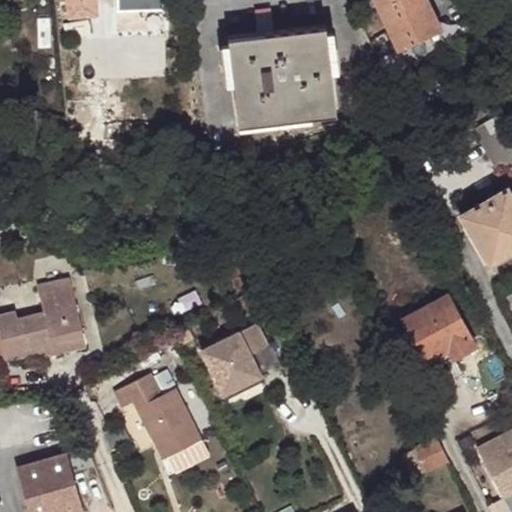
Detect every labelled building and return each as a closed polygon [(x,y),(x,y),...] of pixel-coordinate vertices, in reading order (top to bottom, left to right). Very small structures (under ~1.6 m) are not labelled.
[(373,0),(379,12),(403,0),(373,0)] [(425,0),(403,0),(379,12),(389,31),(431,11),(425,0)] [(431,11),(389,31),(398,51),(440,31),(431,11)] [(261,38),(278,36),(275,14),(258,16),(261,38)] [(325,31),(278,36),(261,38),(230,41),(239,128),(334,117),(325,31)] [(109,135),(104,82),(83,84),(89,136),(109,135)] [(43,141),(74,144),(73,134),(61,130),(64,116),(48,111),(47,113),(38,110),(33,128),(35,129),(33,137),(43,141)] [(511,163),(511,138),(499,116),(474,131),(498,171),(511,163)] [(511,253),(511,194),(508,189),(461,216),(490,266),(511,253)] [(51,341),(84,334),(71,280),(38,287),(44,314),(19,319),(17,314),(0,317),(0,332),(7,360),(43,353),(40,339),(49,337),(51,341)] [(476,347),(449,295),(405,319),(428,363),(450,351),(455,358),(476,347)] [(258,323),(203,350),(226,396),(264,377),(252,354),(269,345),(258,323)] [(88,347),(84,334),(51,341),(49,337),(40,339),(43,353),(45,357),(88,347)] [(202,439),(176,390),(164,395),(153,375),(116,392),(123,407),(135,402),(163,458),(202,439)] [(511,431),(478,450),(504,499),(511,494),(511,431)] [(450,460),(439,438),(416,449),(428,471),(450,460)] [(31,511),(82,511),(73,475),(70,476),(64,455),(22,467),(26,488),(25,488),(31,511)]
